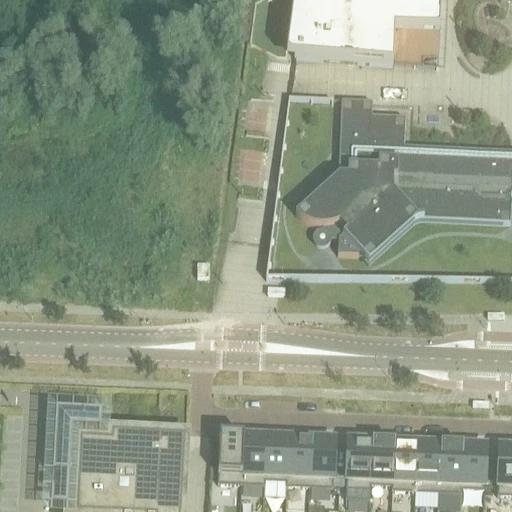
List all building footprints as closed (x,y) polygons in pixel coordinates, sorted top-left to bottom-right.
[(301,0),(302,1),(294,61),(392,69),(392,66),(394,33),(439,35),(440,0),(301,0)] [(423,223),(510,227),(511,197),(511,196),(511,154),(404,150),(405,121),(371,120),(372,105),(341,104),(338,171),(348,171),(347,179),(338,179),(295,219),(298,221),(301,224),(304,226),(308,228),(312,229),(316,230),(320,231),(322,231),(322,233),(321,234),(319,234),(318,234),(316,235),(315,236),(314,238),(314,239),(313,240),(313,242),(313,243),(314,245),(314,246),(315,248),(316,249),(318,249),(319,250),(320,250),(322,250),(323,250),(325,250),(326,249),(328,248),(329,247),(329,246),(330,244),(330,243),(338,244),(337,259),(361,260),(368,268),(412,228),(413,227),(415,225),(417,224),(419,224),(421,223),(423,223)] [(197,267),(196,282),(208,282),(208,267),(197,267)] [(67,480),(67,488),(65,511),(183,511),(188,437),(100,434),(101,418),(56,416),(52,479),(67,480)] [(217,488),(241,489),(243,439),(219,438),(217,488)] [(266,440),(243,439),(241,489),(264,490),(265,485),(264,485),(266,440)] [(288,441),(266,440),(264,485),(265,485),(286,486),(288,441)] [(309,491),(311,442),(288,441),(286,486),(285,490),(309,491)] [(311,442),(309,491),(333,492),(335,443),(311,442)] [(346,492),(345,503),(370,504),(370,489),(369,489),(371,444),(348,443),(346,476),(346,492)] [(370,489),(391,490),(392,490),(394,445),(371,444),(369,489),(370,489)] [(417,446),(394,445),(392,490),(391,490),(391,495),(415,496),(417,446)] [(439,447),(417,446),(415,496),(437,497),(439,447)] [(460,493),(462,448),(439,447),(437,497),(461,498),(461,493),(460,493)] [(486,449),(462,448),(460,493),(461,493),(484,494),(486,449)] [(511,499),(511,450),(499,450),(497,499),(511,499)] [(333,475),(333,491),(346,492),(346,476),(333,475)]
